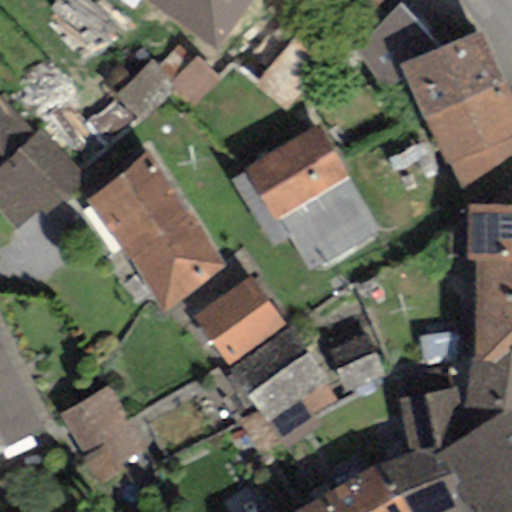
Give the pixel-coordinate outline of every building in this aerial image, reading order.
[(241,0),(169,0),(217,34),(241,0)] [(433,39),(400,0),(396,0),(357,50),(388,82),(405,70),(419,106),(505,75),(485,21),(433,39)] [(287,61),(264,92),(292,113),(315,82),(287,61)] [(123,98),(145,123),(180,93),(159,68),(123,98)] [(511,92),(505,75),(419,106),(438,156),(449,152),(464,193),(511,175),(511,92)] [(75,172),(2,96),(0,97),(0,154),(4,158),(0,161),(0,209),(17,228),(75,172)] [(380,229),(316,121),(246,162),(310,270),(380,229)] [(225,260),(150,141),(87,192),(164,305),(225,260)] [(511,194),(467,193),(464,249),(473,249),(511,250),(511,194)] [(511,250),(473,249),(473,348),(511,349),(511,250)] [(287,318),(249,268),(193,310),(231,359),(287,318)] [(325,375),(288,322),(230,363),(267,416),(325,375)] [(0,445),(43,425),(0,334),(0,445)] [(511,349),(473,348),(470,348),(463,397),(511,399),(511,349)] [(112,382),(58,408),(95,486),(123,472),(117,460),(144,448),(112,382)] [(459,433),(455,385),(397,393),(406,445),(378,457),(408,511),(455,511),(468,504),(438,446),(459,433)] [(459,433),(438,446),(468,504),(472,511),(511,511),(511,407),(509,403),(459,433)] [(408,511),(378,457),(279,511),(408,511)]
